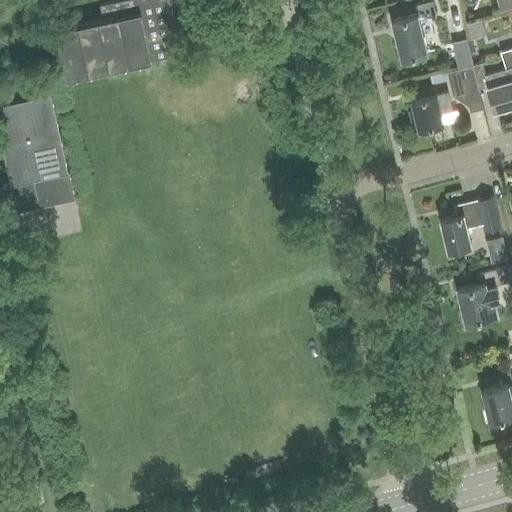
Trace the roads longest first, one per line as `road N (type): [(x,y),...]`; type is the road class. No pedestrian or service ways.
road 1 (residential): [(411,506),(335,197)]
road 2 (residential): [(335,197),(287,0)]
road 3 (residential): [(335,197),(511,143)]
